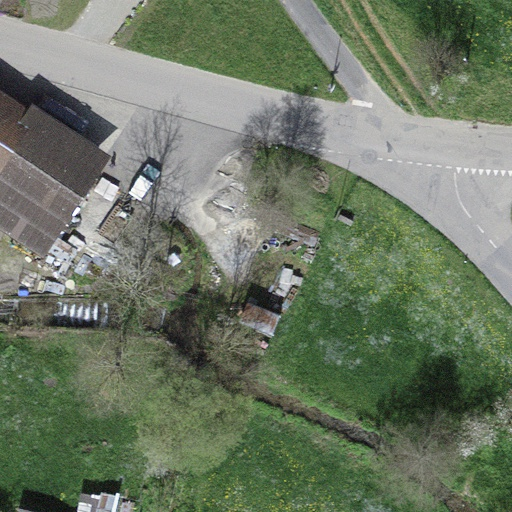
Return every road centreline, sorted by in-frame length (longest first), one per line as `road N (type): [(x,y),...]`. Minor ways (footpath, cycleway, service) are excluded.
road 1 (unclassified): [(0,51),(423,157)]
road 2 (residential): [(423,157),(301,0)]
road 3 (unclassified): [(423,157),(511,263)]
